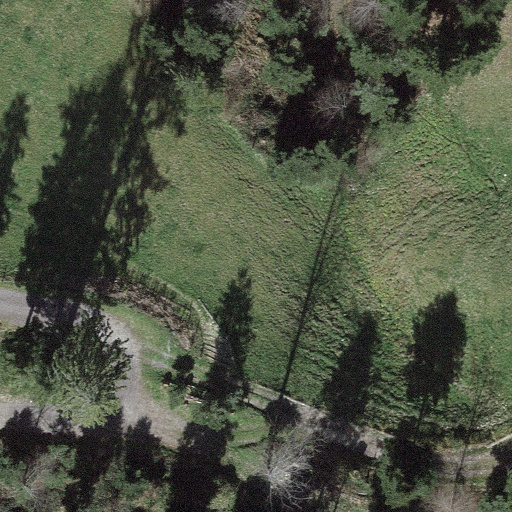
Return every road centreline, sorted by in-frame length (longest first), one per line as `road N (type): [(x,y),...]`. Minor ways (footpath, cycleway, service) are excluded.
road 1 (track): [(0,299),(58,311),(395,452),(467,462),(511,453)]
road 2 (track): [(0,410),(153,405),(173,360)]
